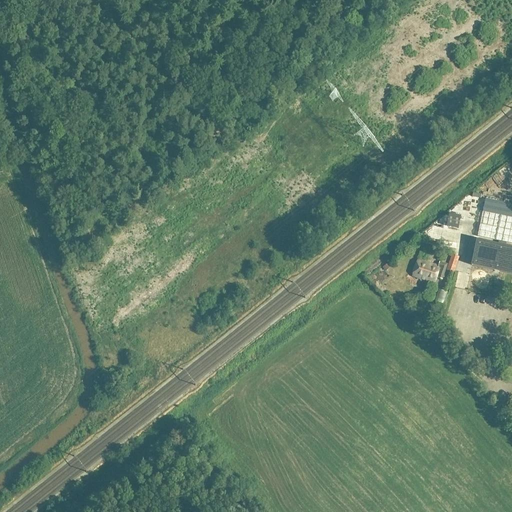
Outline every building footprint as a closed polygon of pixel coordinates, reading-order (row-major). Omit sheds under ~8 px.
[(511,204),(486,199),(478,236),(511,243),(511,204)] [(459,226),(462,216),(454,214),(452,224),(459,226)] [(473,259),(472,262),(511,270),(511,243),(478,236),(473,259)] [(454,272),(459,257),(452,255),(447,270),(454,272)] [(442,279),(447,264),(440,262),(439,266),(418,260),(413,276),(435,283),(437,277),(442,279)]
